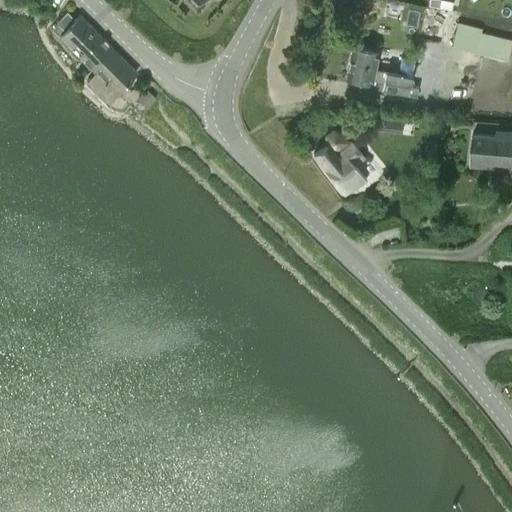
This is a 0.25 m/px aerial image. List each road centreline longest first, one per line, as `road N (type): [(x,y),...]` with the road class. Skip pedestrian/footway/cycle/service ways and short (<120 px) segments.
road 1 (tertiary): [(511,428),(447,350),(235,146),(218,94)]
road 2 (unclassified): [(218,94),(175,77),(91,0)]
